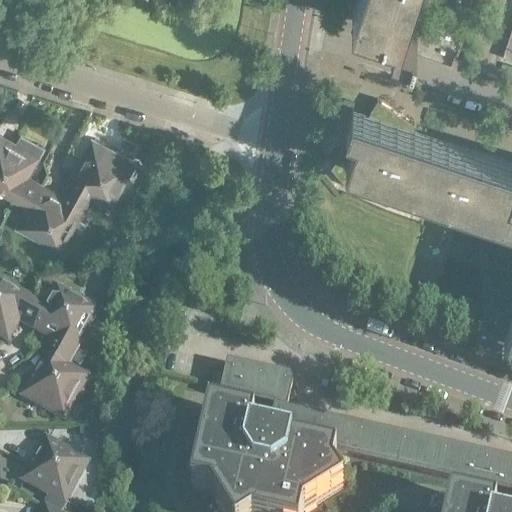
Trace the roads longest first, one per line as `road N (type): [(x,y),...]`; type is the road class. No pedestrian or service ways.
road 1 (tertiary): [(511,401),(333,335),(290,302),(264,225),(275,144)]
road 2 (unclassified): [(275,144),(0,57)]
road 3 (residential): [(474,90),(290,33)]
